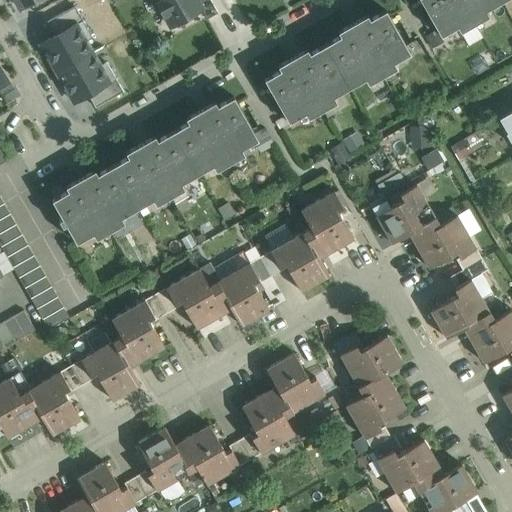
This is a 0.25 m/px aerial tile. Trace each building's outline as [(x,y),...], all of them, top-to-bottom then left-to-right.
[(15,0),(20,8),(34,0),(15,0)] [(156,0),(171,25),(173,24),(178,25),(184,21),(186,17),(201,8),(196,0),(156,0)] [(218,12),(210,0),(196,0),(201,8),(207,18),(218,12)] [(488,15),(485,10),(501,0),(420,0),(441,34),(457,25),(460,31),(488,15)] [(395,67),(392,62),(409,52),(384,10),(369,18),(366,14),(338,30),(340,34),(325,43),(350,86),(365,77),(368,82),(395,67)] [(336,101),(333,95),(350,86),(325,43),(309,52),(307,48),(278,64),(281,69),(264,78),(289,121),(305,111),(308,117),(336,101)] [(59,71),(75,100),(114,79),(99,50),(59,71)] [(245,153),(242,148),(257,139),(233,96),(217,105),(214,101),(186,117),(188,121),(172,130),(197,173),(213,164),(216,169),(245,153)] [(511,111),(500,118),(508,132),(506,133),(511,143),(511,111)] [(408,127),(416,147),(432,140),(424,121),(408,127)] [(184,187),(181,182),(197,173),(172,130),(156,139),(154,135),(126,151),(129,155),(113,164),(137,207),(153,198),(156,203),(184,187)] [(438,147),(423,155),(429,166),(444,158),(438,147)] [(125,221),(122,215),(137,207),(113,164),(98,173),(95,168),(66,185),(69,189),(52,198),(63,216),(59,218),(63,226),(67,223),(77,241),(94,232),(97,237),(125,221)] [(382,193),(404,184),(398,168),(375,177),(382,193)] [(456,214),(439,224),(416,183),(399,193),(403,199),(375,214),(391,242),(409,232),(429,267),(456,251),(459,257),(476,247),(456,214)] [(334,190),(300,210),(310,227),(270,250),(279,267),(280,266),(285,263),(301,291),(329,275),(318,257),(353,237),(337,210),(343,207),(334,190)] [(0,205),(0,218),(9,213),(3,203),(0,205)] [(0,233),(16,224),(9,213),(0,218),(0,233)] [(0,233),(0,244),(1,246),(21,234),(16,224),(0,233)] [(1,246),(7,256),(27,244),(21,234),(1,246)] [(13,267),(34,255),(27,244),(7,256),(13,267)] [(476,247),(459,257),(456,259),(462,269),(482,258),(476,247)] [(279,267),(270,250),(259,256),(271,275),(281,269),(280,266),(279,267)] [(13,267),(19,277),(39,265),(34,255),(13,267)] [(271,275),(259,256),(249,262),(258,279),(260,282),(271,275)] [(482,258),(462,269),(468,279),(470,278),(471,278),(488,268),(482,258)] [(249,262),(209,285),(199,268),(165,287),(175,304),(180,300),(196,328),(231,308),(241,325),(269,309),(253,282),(258,279),(249,262)] [(19,277),(25,287),(46,275),(39,265),(19,277)] [(31,297),(51,286),(46,275),(25,287),(31,297)] [(471,278),(470,278),(468,279),(454,288),(457,293),(430,309),(446,337),(463,327),(483,362),(510,346),(511,348),(511,310),(511,309),(494,318),(471,278)] [(31,297),(37,308),(57,296),(51,286),(31,297)] [(165,287),(155,293),(166,313),(177,307),(175,304),(165,287)] [(166,313),(155,293),(144,299),(154,316),(155,319),(166,313)] [(43,318),(64,307),(57,296),(37,308),(43,318)] [(144,299),(111,318),(121,336),(81,359),(90,375),(96,372),(111,399),(139,384),(129,366),(164,346),(148,319),(154,316),(144,299)] [(43,318),(49,328),(69,316),(64,307),(43,318)] [(23,310),(0,323),(0,349),(35,330),(23,310)] [(386,334),(359,350),(356,344),(339,354),(362,394),(345,404),(364,437),(381,428),(377,422),(405,406),(385,372),(402,362),(386,334)] [(293,352),(266,368),(276,386),(241,406),(257,433),(251,436),(261,453),(294,433),(284,416),(324,393),(315,376),(309,380),(293,352)] [(90,375),(81,359),(70,365),(81,384),(92,378),(90,375)] [(81,384),(70,365),(60,371),(69,387),(69,388),(71,390),(81,384)] [(60,371),(19,394),(10,377),(0,382),(0,424),(7,437),(42,417),(52,434),(79,418),(64,391),(69,388),(69,387),(60,371)] [(511,387),(501,394),(511,412),(511,433),(504,438),(511,452),(511,387)] [(209,424),(174,444),(164,427),(137,443),(152,470),(147,473),(147,474),(156,490),(196,467),(206,484),(240,465),(230,448),(225,452),(209,424)] [(381,428),(364,437),(370,448),(390,437),(384,426),(381,428)] [(250,433),(239,439),(250,459),(261,453),(251,436),(250,433)] [(390,437),(370,448),(376,458),(393,449),(396,447),(390,437)] [(250,459),(239,439),(228,445),(230,448),(240,465),(250,459)] [(423,439),(396,454),(393,449),(376,458),(395,492),(413,482),(430,511),(452,511),(449,507),(477,491),(461,463),(443,473),(423,439)] [(87,495),(56,511),(117,511),(135,502),(126,485),(120,489),(104,461),(77,477),(87,495)] [(145,471),(135,477),(146,496),(156,490),(147,474),(147,473),(145,471)] [(135,477),(124,483),(126,485),(135,502),(146,496),(135,477)]
